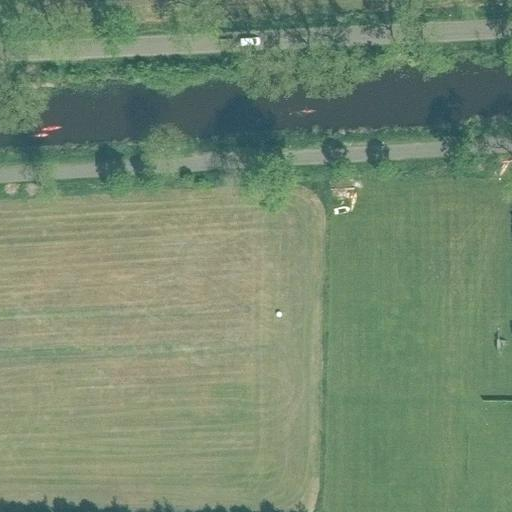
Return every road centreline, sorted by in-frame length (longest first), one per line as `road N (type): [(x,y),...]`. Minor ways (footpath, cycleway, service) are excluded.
road 1 (unclassified): [(0,175),(511,145)]
road 2 (unclassified): [(0,53),(511,28)]
